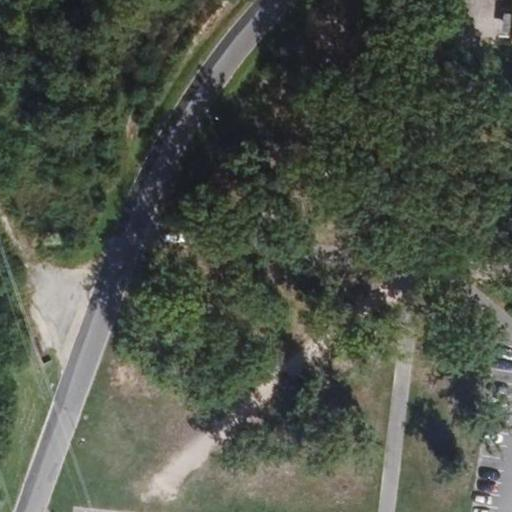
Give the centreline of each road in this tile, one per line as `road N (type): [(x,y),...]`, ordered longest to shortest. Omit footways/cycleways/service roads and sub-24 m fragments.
road 1 (unclassified): [(30,511),(101,306),(173,145),(243,28),(276,0)]
road 2 (unknown): [(142,214),(438,272)]
road 3 (track): [(101,306),(29,265),(0,209)]
